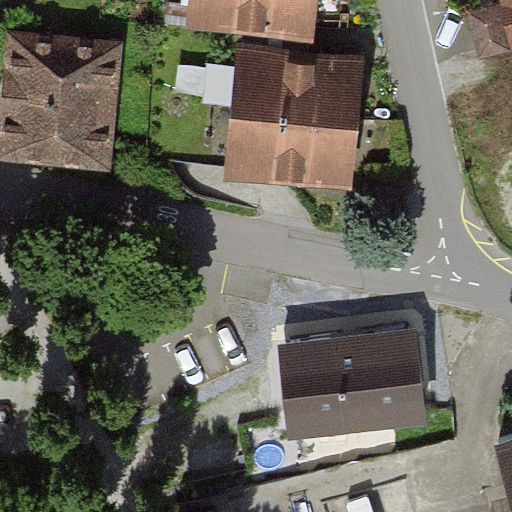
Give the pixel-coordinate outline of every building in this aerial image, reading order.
[(312,0),(195,0),(194,16),(310,27),(312,0)] [(498,8),(476,13),(485,50),(507,45),(498,8)] [(117,44),(15,34),(4,148),(107,157),(117,44)] [(360,57),(246,46),(234,166),(347,178),(360,57)] [(431,333),(288,348),(296,418),(439,402),(431,333)] [(511,434),(501,438),(511,477),(511,434)]
